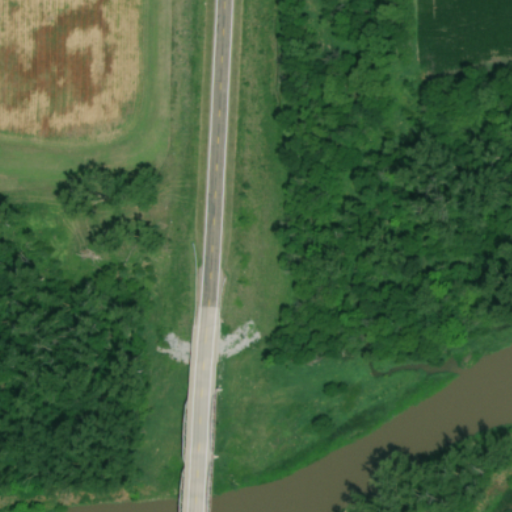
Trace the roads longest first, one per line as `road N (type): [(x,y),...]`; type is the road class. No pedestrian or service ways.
road 1 (secondary): [(204,306),(223,0)]
road 2 (secondary): [(194,511),(204,306)]
